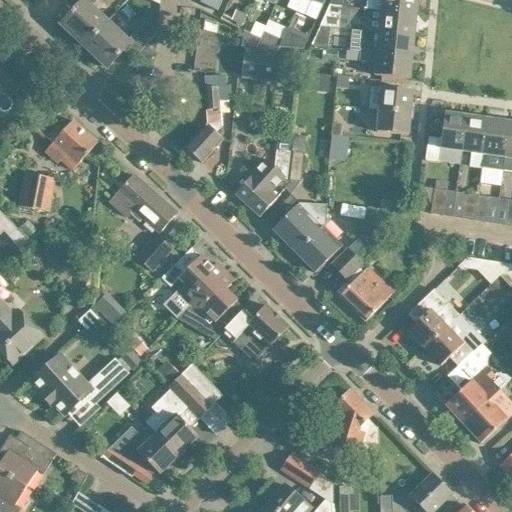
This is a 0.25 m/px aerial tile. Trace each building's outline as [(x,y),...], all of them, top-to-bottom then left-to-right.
[(61,25),(83,46),(107,21),(92,7),(98,0),(69,0),(77,7),(61,25)] [(210,0),(207,7),(217,12),(217,11),(222,1),(218,0),(210,0)] [(288,11),(294,14),(300,0),(289,0),(287,7),(289,8),(288,11)] [(300,0),(294,14),(296,15),(298,15),(300,13),(304,15),(310,0),(311,0),(323,5),(325,0),(300,0)] [(417,14),(417,0),(364,0),(364,8),(417,14)] [(341,6),(330,5),(320,26),(331,27),(339,28),(341,7),(341,6)] [(362,8),(362,17),(368,18),(367,30),(378,32),(414,35),(417,14),(364,8),(362,8)] [(236,11),(231,20),(243,25),(247,15),(236,11)] [(107,21),(83,46),(107,69),(124,51),(132,60),(137,54),(145,46),(157,33),(145,23),(128,41),(107,21)] [(320,26),(312,46),(329,48),(331,27),(320,26)] [(284,43),(281,42),(279,47),(303,50),(309,36),(290,28),(284,43)] [(412,57),(414,35),(378,32),(367,30),(361,30),(360,43),(359,51),(412,57)] [(252,34),(243,31),(241,48),(258,49),(262,38),(252,34)] [(264,35),(258,49),(278,51),(279,47),(281,42),(264,35)] [(154,54),(145,46),(137,54),(146,62),(154,54)] [(345,51),(344,61),(358,62),(359,52),(345,51)] [(412,57),(359,51),(359,59),(375,60),(374,76),(390,78),(410,80),(412,57)] [(242,80),(294,85),(297,57),(245,52),(242,80)] [(0,110),(2,112),(5,113),(8,111),(11,109),(12,105),(11,102),(9,99),(19,88),(0,70),(0,110)] [(185,148),(202,164),(223,140),(216,133),(221,128),(219,101),(231,100),(230,86),(225,86),(224,76),(204,77),(207,125),(185,148)] [(372,87),(370,110),(378,111),(411,114),(413,92),(393,90),(381,88),(372,87)] [(378,111),(376,133),(388,134),(401,135),(408,136),(411,114),(378,111)] [(460,166),(462,153),(461,153),(466,117),(445,114),(440,150),(450,151),(449,164),(460,166)] [(481,169),(481,167),(488,120),(466,117),(461,153),(462,153),(471,154),(469,167),(481,169)] [(481,167),(502,170),(509,123),(488,120),(481,167)] [(57,127),(46,139),(53,145),(46,152),(58,163),(61,160),(72,170),(84,158),(97,143),(73,121),(63,132),(57,127)] [(511,173),(511,123),(509,123),(502,170),(502,172),(511,173)] [(332,124),(331,135),(341,136),(342,125),(332,124)] [(341,136),(331,135),(329,160),(345,162),(347,138),(341,137),(341,136)] [(290,150),(287,179),(289,182),(289,183),(287,188),(293,192),(300,183),(306,139),(294,137),(292,137),(290,150)] [(287,188),(289,182),(287,179),(290,150),(278,148),(275,169),(266,160),(252,176),(252,177),(249,180),(235,195),(260,218),(277,199),(287,188)] [(26,174),(20,208),(48,213),(55,180),(26,174)] [(176,214),(134,176),(120,191),(110,203),(127,217),(133,210),(159,233),(176,214)] [(431,215),(444,217),(446,201),(447,192),(435,190),(432,206),(431,215)] [(459,219),(473,221),(477,196),(462,194),(459,219)] [(477,196),(473,221),(487,223),(490,198),(477,196)] [(275,228),(273,231),(281,239),(285,243),(296,254),(297,255),(323,227),(323,205),(312,204),(306,211),(299,204),(296,208),(287,216),(275,228)] [(348,249),(332,265),(347,281),(360,268),(363,264),(362,263),(374,223),(375,218),(376,210),(368,207),(365,217),(360,235),(362,236),(348,249)] [(323,227),(297,255),(315,273),(342,246),(323,227)] [(47,254),(85,261),(90,237),(52,231),(47,254)] [(12,241),(11,242),(19,251),(28,242),(20,234),(12,241)] [(157,236),(137,259),(152,272),(172,249),(157,236)] [(190,307),(191,308),(209,290),(226,273),(217,264),(212,268),(201,256),(200,257),(192,248),(161,279),(171,288),(179,279),(186,286),(182,290),(182,291),(172,300),(172,310),(177,316),(178,317),(176,319),(177,320),(190,307)] [(463,264),(457,269),(478,271),(489,261),(485,260),(469,258),(463,264)] [(347,281),(336,293),(340,297),(339,298),(365,323),(390,297),(389,296),(391,294),(388,291),(390,289),(381,281),(377,285),(360,269),(347,281)] [(211,328),(219,337),(231,325),(245,310),(237,302),(238,301),(226,290),(234,281),(226,273),(209,290),(191,308),(204,322),(209,317),(215,324),(211,328)] [(408,332),(424,349),(458,315),(434,290),(408,315),(416,323),(408,332)] [(0,301),(0,351),(13,365),(42,338),(18,312),(13,316),(0,301)] [(231,325),(219,337),(220,338),(224,334),(254,363),(289,327),(266,306),(254,319),(245,310),(231,325)] [(463,362),(481,344),(485,341),(484,340),(482,341),(460,317),(461,316),(460,315),(459,316),(458,315),(424,349),(441,366),(449,358),(457,367),(463,362)] [(445,406),(463,425),(499,391),(510,380),(505,376),(495,375),(494,376),(487,368),(487,358),(491,355),(481,344),(463,362),(477,377),(445,406)] [(141,363),(129,350),(119,359),(131,372),(141,363)] [(53,405),(64,417),(86,397),(95,406),(129,375),(115,360),(87,385),(60,355),(32,381),(43,393),(41,395),(51,407),(53,405)] [(163,376),(169,383),(175,378),(169,370),(163,376)] [(169,387),(171,389),(187,406),(216,436),(233,420),(216,403),(211,408),(180,376),(169,387)] [(145,422),(156,433),(179,456),(198,437),(177,416),(187,406),(171,389),(151,407),(156,412),(145,422)] [(511,399),(509,402),(499,391),(463,425),(481,444),(511,415),(511,399)] [(339,415),(329,444),(358,454),(361,446),(378,452),(377,428),(369,419),(373,415),(350,392),(333,409),(339,415)] [(156,433),(146,443),(131,427),(126,433),(101,458),(131,478),(147,463),(159,475),(179,456),(156,433)] [(0,455),(4,458),(0,464),(0,471),(26,488),(38,471),(44,475),(57,455),(21,432),(16,439),(10,436),(0,451),(0,455)] [(282,470),(299,481),(309,488),(319,473),(292,455),(282,470)] [(511,455),(500,466),(511,478),(511,455)] [(0,511),(19,511),(21,510),(15,506),(26,488),(0,471),(0,511)] [(434,511),(452,494),(433,474),(410,496),(420,506),(417,510),(418,511),(434,511)] [(284,486),(268,505),(275,511),(308,511),(311,509),(284,486)] [(329,488),(325,499),(327,500),(331,504),(331,511),(349,511),(349,487),(329,488)] [(327,500),(325,499),(325,500),(315,511),(331,511),(331,504),(327,500)]
